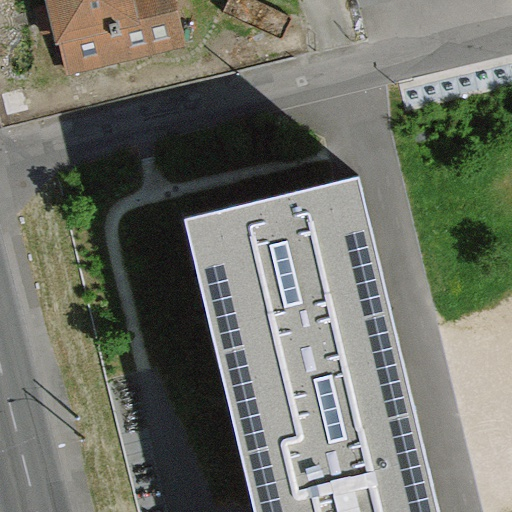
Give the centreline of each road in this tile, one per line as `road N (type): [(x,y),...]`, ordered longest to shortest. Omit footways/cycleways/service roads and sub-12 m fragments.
road 1 (residential): [(0,147),(511,28)]
road 2 (tertiary): [(37,511),(0,360)]
